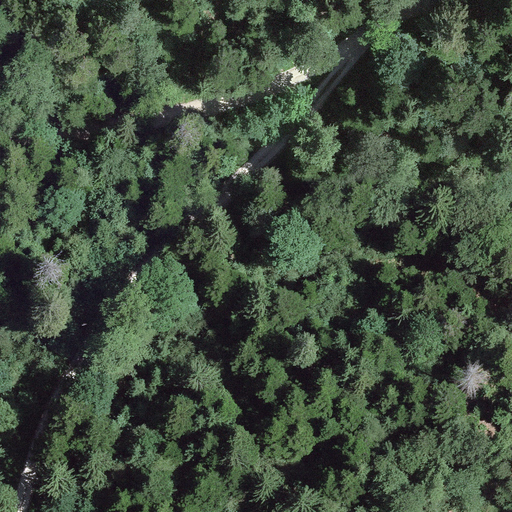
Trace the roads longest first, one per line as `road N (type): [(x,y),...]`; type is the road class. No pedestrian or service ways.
road 1 (track): [(29,511),(72,372),(168,273),(351,43)]
road 2 (track): [(0,164),(277,86),(425,0)]
